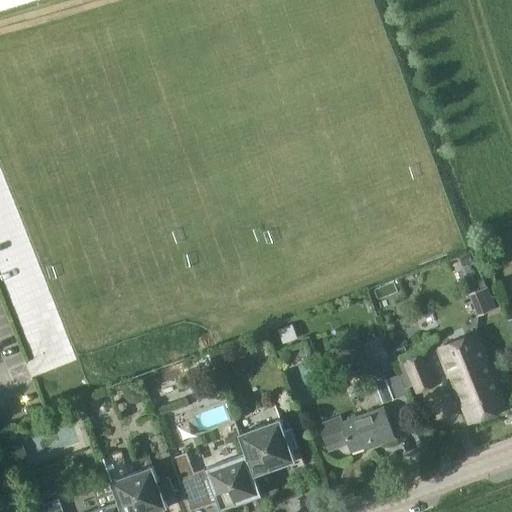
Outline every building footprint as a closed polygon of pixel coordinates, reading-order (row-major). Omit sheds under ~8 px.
[(0,0),(0,10),(32,0),(0,0)] [(471,256),(461,259),(463,266),(473,262),(471,256)] [(505,407),(475,334),(438,349),(468,422),(505,407)] [(327,354),(336,384),(366,375),(356,345),(327,354)] [(403,362),(397,364),(406,388),(413,385),(416,392),(416,394),(435,386),(422,353),(402,361),(403,362)] [(204,371),(215,367),(212,357),(200,361),(204,371)] [(381,367),(371,371),(372,373),(375,383),(374,383),(381,403),(391,400),(392,400),(394,399),(394,398),(387,378),(386,379),(381,367)] [(381,407),(343,422),(340,415),(318,424),(329,452),(347,445),(349,452),(374,443),(375,446),(393,440),(381,407)] [(291,428),(285,431),(281,420),(241,434),(248,455),(256,476),(296,461),(291,449),(297,446),(291,428)] [(11,439),(1,443),(3,448),(13,445),(11,439)] [(11,445),(1,449),(7,466),(17,463),(11,445)] [(137,473),(113,482),(123,511),(159,511),(169,509),(165,497),(176,493),(171,478),(159,482),(150,455),(132,461),(137,473)] [(256,476),(248,455),(194,475),(186,455),(171,460),(189,511),(191,511),(216,503),(219,511),(221,511),(263,497),(256,476)] [(123,511),(113,482),(112,482),(120,502),(93,511),(63,511),(60,501),(45,506),(47,511),(123,511)]
